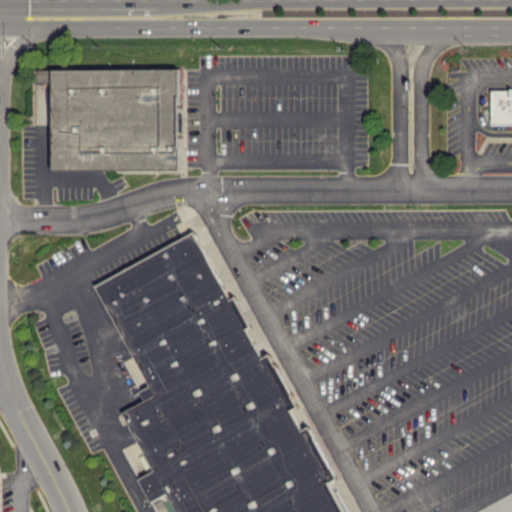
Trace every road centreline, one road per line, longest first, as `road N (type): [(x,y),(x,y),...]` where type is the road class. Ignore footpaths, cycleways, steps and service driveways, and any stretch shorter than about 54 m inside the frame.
road 1 (primary): [(42,25),(462,25)]
road 2 (residential): [(0,367),(69,511)]
road 3 (primary): [(156,0),(0,0)]
